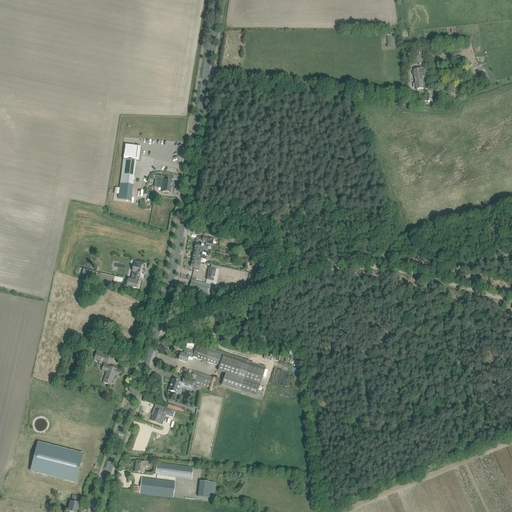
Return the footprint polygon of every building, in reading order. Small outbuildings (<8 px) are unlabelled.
[(394,36),(387,37),(388,47),(396,47),(394,36)] [(426,81),(425,69),(414,70),(416,90),(421,89),(424,89),(423,82),(426,81)] [(131,201),(136,158),(139,158),(141,147),(138,146),(138,145),(138,146),(125,145),(121,175),(120,184),(118,199),(131,201)] [(161,176),(161,177),(156,176),(155,180),(164,181),(163,185),(172,186),(173,181),(167,180),(168,177),(162,177),(162,176),(161,176)] [(171,194),(172,186),(163,185),(164,181),(155,180),(154,187),(163,188),(162,192),(171,194)] [(195,252),(202,253),(203,249),(207,250),(208,244),(212,245),(213,239),(203,237),(202,241),(206,242),(206,245),(199,244),(199,245),(196,245),(195,249),(195,252)] [(193,261),(201,263),(205,263),(206,258),(205,258),(206,254),(202,253),(195,252),(193,261)] [(201,263),(193,261),(192,264),(191,268),(194,268),(194,270),(199,271),(201,263)] [(127,278),(126,285),(139,288),(140,281),(141,278),(143,278),(144,272),(144,270),(145,270),(146,264),(138,262),(137,266),(136,266),(136,267),(134,266),(132,271),(136,272),(135,275),(135,276),(134,280),(127,278)] [(254,275),(259,276),(261,266),(252,264),(251,267),(256,268),(254,275)] [(213,281),(214,277),(217,278),(220,267),(211,265),(211,268),(209,268),(206,280),(213,281)] [(85,276),(94,277),(95,272),(86,270),(83,269),(83,270),(86,271),(85,276)] [(225,282),(247,282),(247,269),(225,269),(225,282)] [(191,280),(189,291),(207,295),(209,284),(191,280)] [(207,347),(202,345),(202,346),(198,344),(195,352),(185,348),(183,355),(181,354),(179,360),(187,363),(188,360),(192,362),(193,357),(203,361),(202,363),(206,364),(207,362),(219,366),(218,371),(225,373),(224,378),(209,374),(208,376),(193,371),(193,372),(189,370),(187,377),(195,380),(194,383),(209,388),(208,391),(213,392),(217,380),(222,382),(221,385),(256,397),(261,398),(265,386),(260,384),(265,367),(207,347)] [(108,357),(96,353),(93,360),(105,364),(108,357)] [(108,367),(104,365),(102,370),(107,372),(103,383),(111,386),(111,384),(112,384),(114,379),(113,379),(115,375),(118,376),(120,371),(116,370),(117,370),(109,367),(108,367)] [(275,366),(273,370),(285,375),(287,370),(275,366)] [(182,383),(192,386),(194,381),(184,378),(182,383)] [(169,391),(178,394),(179,388),(180,389),(181,386),(180,385),(181,382),(172,380),(169,391)] [(151,421),(156,423),(158,424),(162,412),(155,410),(151,421)] [(34,411),(34,429),(43,429),(43,416),(46,416),(46,412),(34,411)] [(38,443),(31,471),(75,483),(83,454),(38,443)] [(77,452),(88,453),(90,446),(78,444),(77,452)] [(144,473),(145,467),(147,467),(147,463),(146,463),(146,462),(137,461),(136,468),(135,468),(135,472),(144,473)] [(156,475),(192,479),(193,467),(157,463),(157,465),(154,465),(153,472),(156,473),(156,475)] [(140,493),(140,494),(173,498),(173,497),(175,482),(170,481),(142,478),(141,487),(140,493)] [(197,497),(213,499),(215,483),(200,481),(197,497)] [(70,501),(68,511),(70,511),(76,511),(79,504),(76,503),(77,497),(72,496),(71,502),(70,501)] [(13,511),(34,511),(35,505),(15,502),(13,511)]
